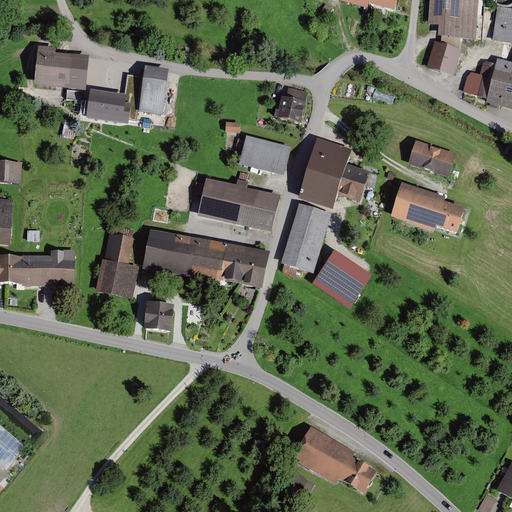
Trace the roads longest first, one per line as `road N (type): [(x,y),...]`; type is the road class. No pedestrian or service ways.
road 1 (residential): [(322,97),(305,80),(190,70),(98,48),(75,31),(62,0)]
road 2 (residential): [(236,368),(322,97)]
road 3 (residential): [(451,511),(370,442),(236,368)]
road 4 (residential): [(322,97),(336,69),(359,57),(511,131)]
road 5 (unclassified): [(198,358),(0,316)]
road 6 (track): [(198,358),(191,381),(76,511)]
